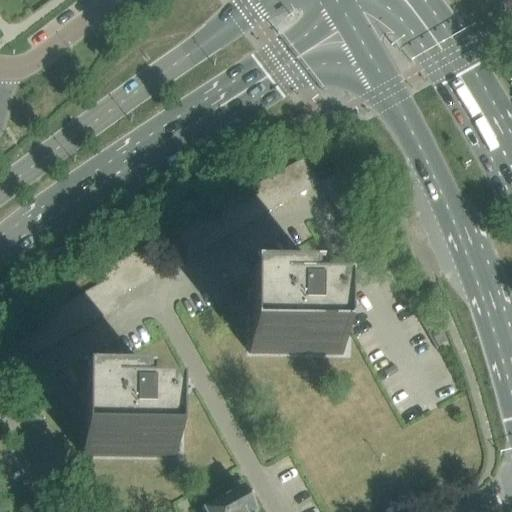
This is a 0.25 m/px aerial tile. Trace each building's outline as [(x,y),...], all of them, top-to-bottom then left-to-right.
[(299,174),(309,168),(310,168),(305,159),(294,165),(299,174)] [(294,165),(283,171),(288,180),(299,174),(294,165)] [(272,177),(277,186),(288,180),(283,171),(272,177)] [(272,177),(261,183),(266,192),(277,186),(272,177)] [(250,189),(255,198),(266,192),(261,183),(250,189)] [(250,189),(239,195),(244,205),(255,198),(250,189)] [(228,202),(233,211),(244,205),(239,195),(228,202)] [(228,202),(217,208),(222,217),(233,211),(228,202)] [(206,214),(211,223),(222,217),(217,208),(206,214)] [(206,214),(195,220),(200,229),(211,223),(206,214)] [(184,226),(189,235),(200,229),(195,220),(184,226)] [(173,232),(178,241),(189,235),(184,226),(173,232)] [(136,265),(146,259),(147,259),(142,250),(131,256),(136,265)] [(131,256),(120,262),(125,271),(136,265),(131,256)] [(125,271),(120,262),(109,269),(114,278),(125,271)] [(102,284),(104,283),(114,278),(109,269),(97,275),(102,284)] [(92,290),(97,299),(108,292),(104,283),(102,284),(92,290)] [(92,290),(81,296),(86,305),(97,299),(92,290)] [(250,292),(250,303),(249,354),(343,356),(344,305),(309,305),(309,294),(315,294),(315,292),(250,292)] [(86,305),(81,296),(70,302),(75,311),(86,305)] [(70,302),(59,308),(64,317),(75,311),(70,302)] [(64,317),(59,308),(49,315),(53,323),(64,317)] [(49,315),(38,321),(43,329),(53,323),(49,315)] [(43,329),(38,321),(27,327),(32,336),(43,329)] [(16,333),(21,341),(21,342),(32,336),(27,327),(16,333)] [(442,334),(433,339),(439,349),(448,344),(442,334)] [(83,394),(83,405),(82,457),(176,458),(177,408),(142,407),(142,397),(148,397),(148,395),(83,394)] [(254,511),(243,491),(242,491),(204,511),(254,511)]
